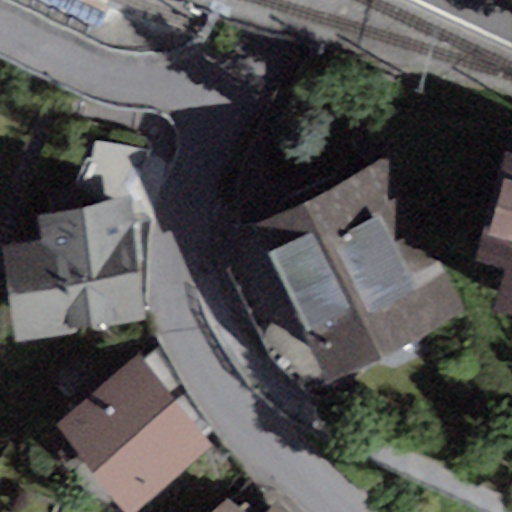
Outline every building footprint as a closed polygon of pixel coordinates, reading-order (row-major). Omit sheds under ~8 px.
[(386,166),(267,222),(237,225),(237,230),(241,230),(230,256),(232,263),(284,359),(314,389),(337,397),(363,385),(343,356),(423,317),(419,308),(448,295),(386,166)] [(511,176),(496,233),(511,238),(511,176)] [(22,242),(32,317),(137,303),(123,202),(98,206),(51,212),(54,238),(22,242)] [(213,423),(163,345),(80,411),(135,480),(133,481),(137,487),(142,483),(141,480),(213,423)] [(282,511),(279,509),(275,511),(248,511),(233,497),(217,511),(282,511)]
